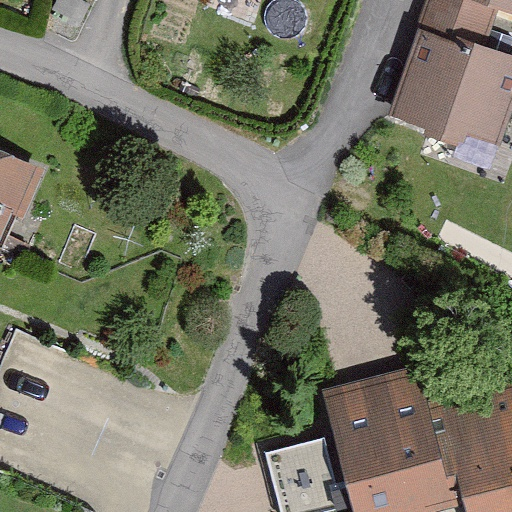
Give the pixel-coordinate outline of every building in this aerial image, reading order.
[(208,0),(237,11),(240,0),(248,0),(267,7),(269,0),(208,0)] [(511,0),(441,0),(437,11),(507,37),(511,22),(511,0)] [(507,37),(437,11),(396,120),(448,139),(445,149),(485,164),(490,151),(511,159),(511,62),(499,58),(507,37)] [(0,264),(42,176),(0,155),(0,264)] [(430,380),(331,406),(359,511),(511,511),(511,410),(443,429),(430,380)] [(349,511),(336,451),(274,465),(284,511),(349,511)]
